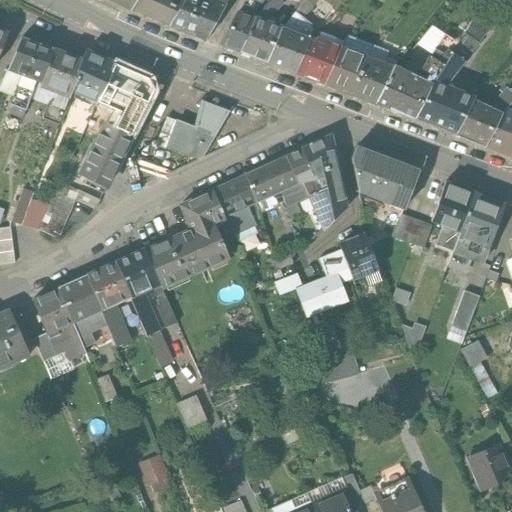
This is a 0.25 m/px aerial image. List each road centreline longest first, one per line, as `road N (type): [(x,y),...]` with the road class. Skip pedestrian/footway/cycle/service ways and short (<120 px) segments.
road 1 (residential): [(0,296),(47,276),(156,205),(322,124)]
road 2 (residential): [(322,124),(46,0)]
road 3 (residential): [(511,188),(322,124)]
